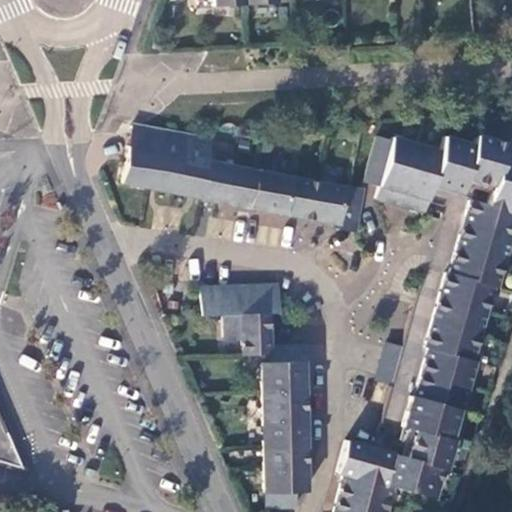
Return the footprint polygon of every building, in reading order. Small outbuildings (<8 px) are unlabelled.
[(130,127),(119,185),(337,224),(336,229),(354,232),(362,188),(343,185),(343,189),(206,164),(210,142),(160,133),(130,127)] [(390,386),(379,426),(385,428),(379,450),(344,439),(334,473),(341,475),(331,511),(384,511),(391,487),(432,499),(440,469),(444,470),(452,440),(450,439),(457,411),(460,412),(474,361),(471,360),(492,288),(495,289),(511,231),(511,156),(503,153),(506,144),(474,135),(471,145),(443,136),(439,151),(390,136),(389,141),(375,136),(361,182),(376,186),(372,198),(422,212),(430,185),(446,189),(401,347),(390,386)] [(257,355),(262,508),(295,507),(294,492),(305,491),(301,360),(303,360),(303,346),(268,347),(267,314),(277,313),(277,285),(198,287),(199,316),(219,316),(220,339),(239,339),(239,356),(257,355)] [(386,342),(375,382),(390,386),(401,347),(386,342)] [(0,460),(21,467),(0,417),(0,460)]
